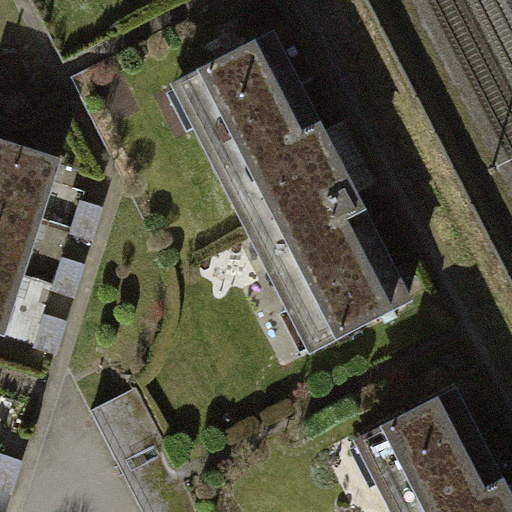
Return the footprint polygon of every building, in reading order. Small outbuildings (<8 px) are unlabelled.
[(416,300),(286,46),(177,101),(306,356),(416,300)] [(0,329),(6,332),(61,158),(0,138),(0,329)] [(100,210),(81,205),(73,233),(92,238),(100,210)] [(84,266),(64,260),(56,289),(75,294),(84,266)] [(64,323),(45,317),(36,345),(56,351),(64,323)] [(511,511),(511,500),(462,403),(353,458),(379,511),(511,511)] [(20,463),(1,458),(0,461),(0,487),(12,491),(20,463)] [(199,511),(185,484),(142,505),(145,511),(199,511)]
